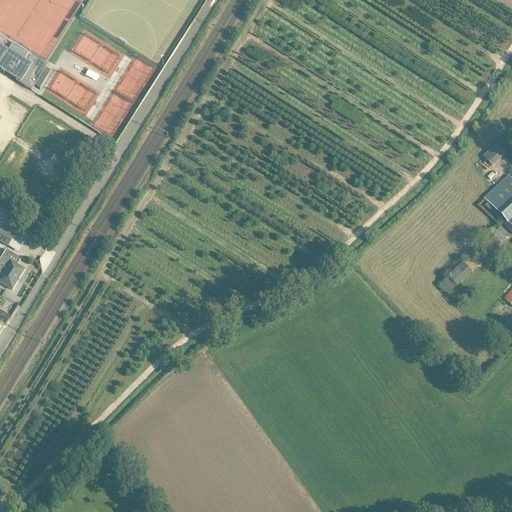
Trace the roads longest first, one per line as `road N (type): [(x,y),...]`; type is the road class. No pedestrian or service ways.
road 1 (unknown): [(17,511),(170,360),(323,276),(448,146),(511,55)]
road 2 (residential): [(0,350),(214,0)]
